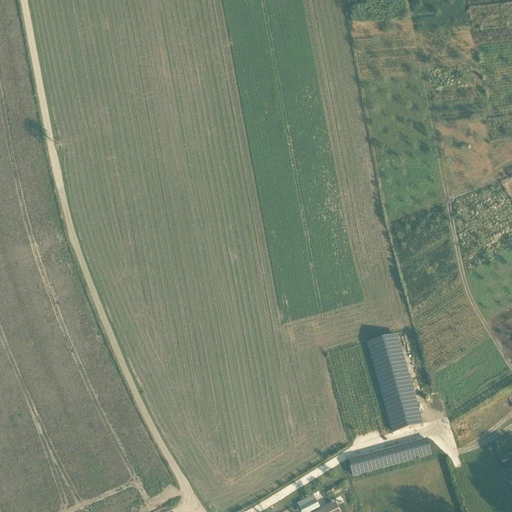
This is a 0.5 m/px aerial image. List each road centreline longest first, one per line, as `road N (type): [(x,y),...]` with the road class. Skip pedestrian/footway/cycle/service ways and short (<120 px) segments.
road 1 (unclassified): [(205,511),(133,391),(55,165)]
road 2 (track): [(22,0),(55,165)]
